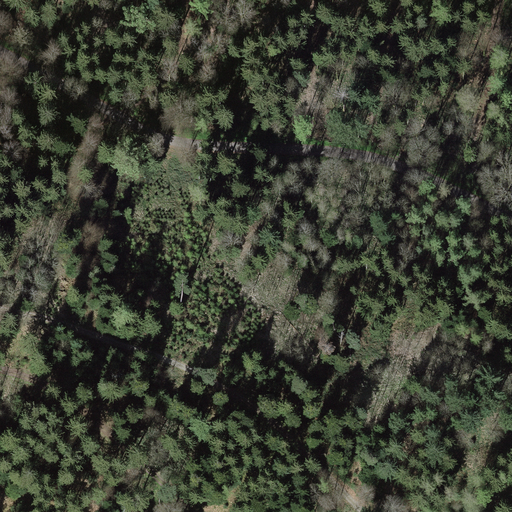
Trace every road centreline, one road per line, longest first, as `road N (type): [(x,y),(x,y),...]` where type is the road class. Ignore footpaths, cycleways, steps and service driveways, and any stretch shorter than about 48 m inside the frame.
road 1 (unclassified): [(0,50),(166,138),(366,157),(410,168),(511,220)]
road 2 (track): [(0,312),(170,353),(270,412),(359,511)]
road 3 (track): [(189,511),(104,426),(0,367)]
